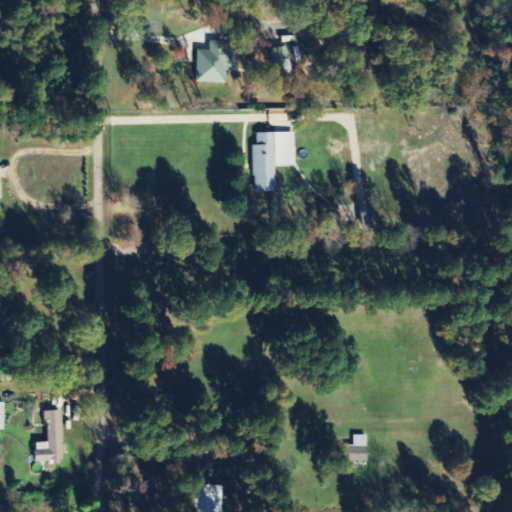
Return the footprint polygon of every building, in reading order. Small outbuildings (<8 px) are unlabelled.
[(224,85),(224,72),(237,72),(238,44),(208,44),(208,52),(194,51),(194,84),(224,85)] [(288,49),(272,49),(272,80),(289,80),(288,49)] [(273,193),(272,167),(292,166),(291,134),(254,135),(254,146),(250,146),(251,193),(273,193)] [(44,444),(32,444),(33,463),(62,462),(62,447),(60,447),(58,412),(43,413),(44,444)] [(344,465),(364,465),(364,437),(350,437),(350,448),(344,448),(344,465)] [(221,511),(221,487),(196,487),(196,511),(198,511),(221,511)]
